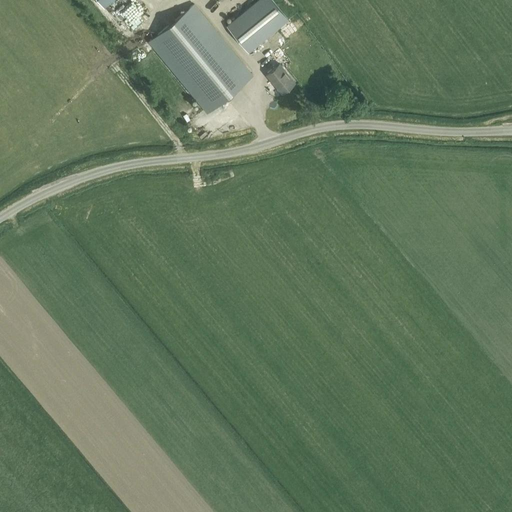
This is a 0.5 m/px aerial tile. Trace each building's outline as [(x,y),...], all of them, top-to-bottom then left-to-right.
[(249,51),(288,18),(272,0),(258,0),(241,15),(228,26),(249,51)] [(194,4),(149,41),(208,112),(253,74),(194,4)] [(130,7),(124,10),(132,24),(138,21),(130,7)] [(274,49),(281,59),(289,54),(283,43),(274,49)] [(295,82),(279,63),(266,74),(282,93),(295,82)]
